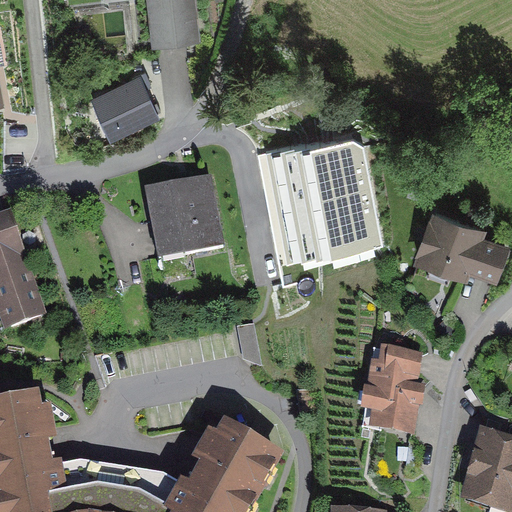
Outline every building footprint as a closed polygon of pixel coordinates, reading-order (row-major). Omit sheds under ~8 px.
[(151,0),(158,46),(197,41),(191,0),(151,0)] [(142,76),(90,98),(110,142),(161,120),(142,76)] [(362,136),(259,157),(282,267),(385,246),(362,136)] [(208,182),(149,194),(161,254),(220,243),(208,182)] [(481,225),(437,209),(420,255),(465,271),(468,263),(496,273),(505,246),(477,236),(481,225)] [(0,307),(6,326),(43,314),(8,211),(0,213),(0,307)] [(421,353),(390,348),(387,364),(374,362),(366,404),(376,406),(372,425),(412,433),(421,385),(415,384),(421,353)] [(41,395),(0,400),(0,511),(250,511),(278,453),(226,418),(179,508),(141,488),(96,481),(59,488),(41,395)] [(466,499),(511,509),(511,439),(481,432),(466,499)]
